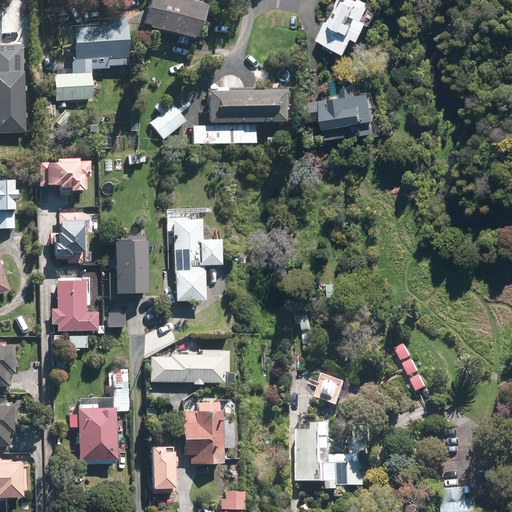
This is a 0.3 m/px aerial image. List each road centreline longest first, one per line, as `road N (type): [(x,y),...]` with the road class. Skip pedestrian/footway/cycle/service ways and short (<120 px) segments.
road 1 (motorway): [(218,0),(339,511)]
road 2 (motorway): [(283,511),(162,0)]
